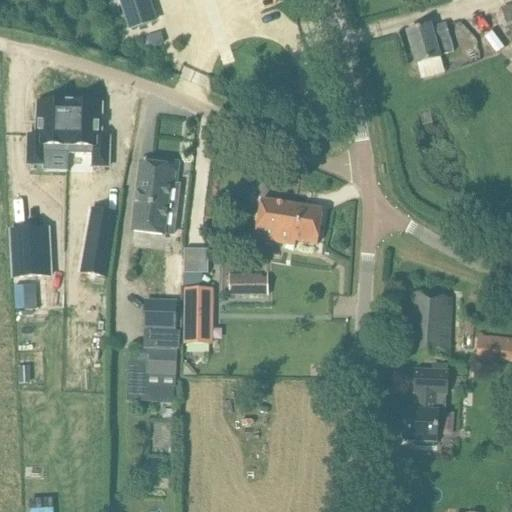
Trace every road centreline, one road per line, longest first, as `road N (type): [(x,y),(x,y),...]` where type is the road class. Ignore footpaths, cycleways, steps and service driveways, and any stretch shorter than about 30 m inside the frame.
road 1 (residential): [(370,196),(341,167),(101,62),(2,45)]
road 2 (residential): [(347,511),(370,196)]
road 3 (residential): [(328,0),(352,76),(370,196)]
road 4 (residential): [(511,273),(415,234),(370,196)]
